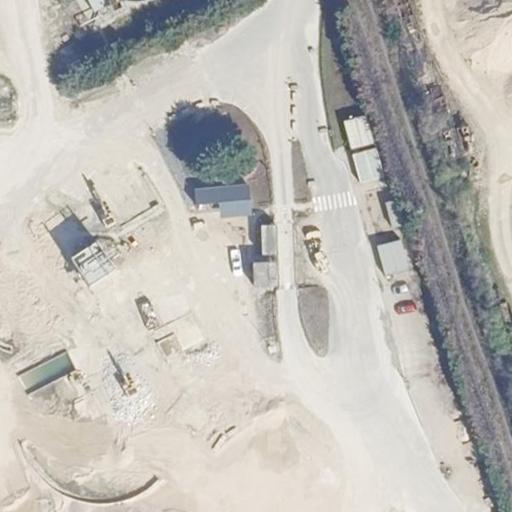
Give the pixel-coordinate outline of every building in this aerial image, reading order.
[(89,0),(95,14),(112,6),(108,0),(89,0)] [(351,151),(375,145),(368,116),(344,121),(351,151)] [(360,185),(386,180),(379,148),(354,153),(360,185)] [(222,204),(222,217),(253,216),(252,185),(194,188),(194,205),(222,204)] [(406,227),(399,201),(387,204),(394,230),(406,227)] [(385,275),(409,271),(403,240),(379,245),(385,275)] [(74,259),(90,289),(119,273),(103,244),(74,259)] [(275,286),(274,265),(255,266),(256,286),(275,286)] [(460,341),(437,349),(442,362),(465,354),(460,341)]
